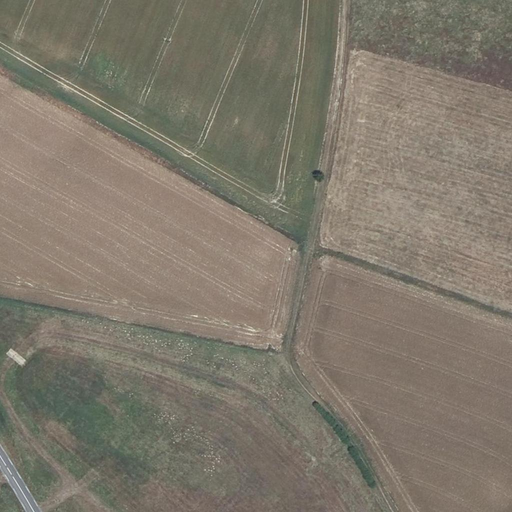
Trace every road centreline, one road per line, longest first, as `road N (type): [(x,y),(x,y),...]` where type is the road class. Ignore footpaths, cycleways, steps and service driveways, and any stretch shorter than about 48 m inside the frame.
road 1 (track): [(395,511),(286,357),(308,248)]
road 2 (track): [(344,0),(308,248)]
